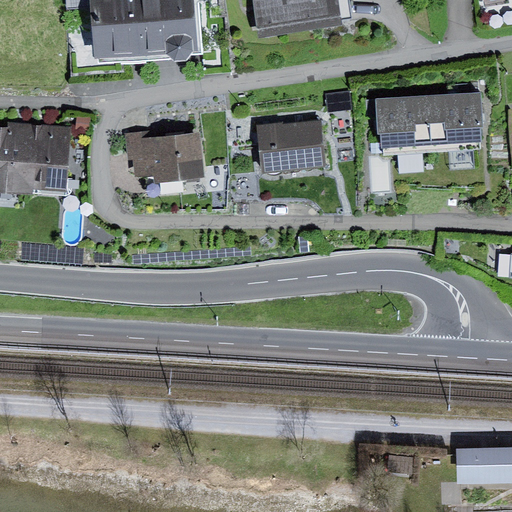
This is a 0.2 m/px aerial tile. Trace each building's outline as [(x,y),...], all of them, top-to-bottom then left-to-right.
[(195,0),(91,0),(95,60),(167,56),(175,65),(186,64),(192,54),(198,54),(195,0)] [(342,25),(338,0),(252,0),(259,38),(342,25)] [(350,92),(326,94),(328,114),(351,111),(350,92)] [(483,94),(428,96),(431,153),(481,150),(481,131),(485,131),(483,94)] [(428,96),(377,99),(379,136),(383,136),(384,155),(431,153),(428,96)] [(322,120),(258,126),(262,174),(326,168),(322,120)] [(0,193),(27,196),(33,124),(6,122),(6,129),(0,128),(0,193)] [(72,127),(33,124),(27,196),(32,196),(32,191),(66,193),(72,127)] [(151,139),(150,133),(125,135),(128,161),(133,161),(135,178),(153,177),(154,185),(204,181),(200,135),(151,139)] [(511,451),(456,453),(457,489),(511,487),(511,451)] [(413,460),(390,458),(388,474),(411,477),(413,460)]
